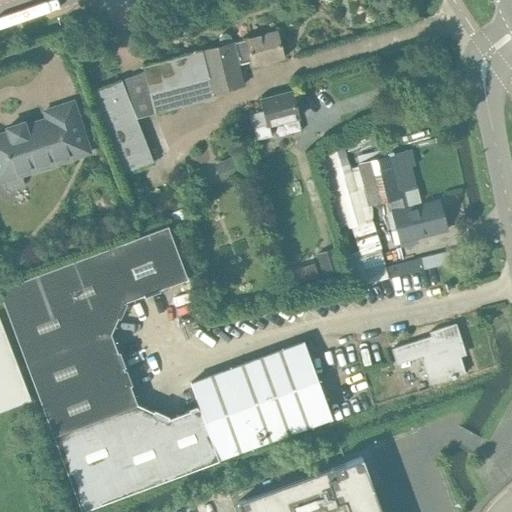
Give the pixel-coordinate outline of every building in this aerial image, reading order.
[(283,57),(276,30),(245,38),(245,40),(233,43),(232,39),(232,37),(231,36),(230,35),(228,34),(226,34),(224,34),(223,34),(222,35),(220,36),(220,37),(219,38),(219,39),(219,40),(219,41),(220,46),(142,66),(144,73),(99,89),(89,93),(120,173),(153,161),(136,118),(213,98),(212,94),(244,86),(238,63),(250,59),(252,65),(283,57)] [(271,136),(268,125),(298,118),(292,90),(260,98),(263,110),(242,115),(246,130),(252,128),(255,140),(271,136)] [(92,154),(74,99),(41,110),(43,117),(26,123),(24,119),(4,126),(5,130),(0,131),(0,183),(3,183),(5,189),(10,192),(21,188),(23,183),(22,177),(92,154)] [(372,222),(368,206),(372,205),(391,200),(404,197),(393,153),(358,162),(350,168),(344,145),(311,155),(334,229),(347,225),(348,229),(351,228),(360,257),(380,251),(372,222)] [(233,156),(214,164),(222,183),(241,175),(233,156)] [(404,197),(391,200),(401,241),(445,229),(438,200),(407,208),(404,197)] [(181,209),(168,214),(173,225),(185,220),(181,209)] [(104,249),(124,301),(186,277),(167,225),(104,249)] [(336,247),(316,253),(325,285),(345,279),(336,247)] [(124,301),(104,249),(0,287),(0,291),(27,364),(110,332),(124,301)] [(288,297),(321,287),(314,264),(281,273),(288,297)] [(0,409),(30,398),(0,320),(0,409)] [(455,323),(429,331),(430,336),(391,348),(396,364),(421,356),(429,384),(465,372),(456,345),(462,343),(455,323)] [(110,332),(27,364),(40,399),(123,367),(110,332)] [(198,405),(217,458),(331,416),(302,340),(190,382),(198,405)] [(123,367),(40,399),(53,435),(137,402),(123,367)] [(187,470),(168,416),(137,402),(53,435),(81,509),(187,470)] [(168,416),(187,470),(218,458),(217,458),(198,405),(168,417),(168,416)] [(381,511),(361,456),(238,501),(241,511),(381,511)]
